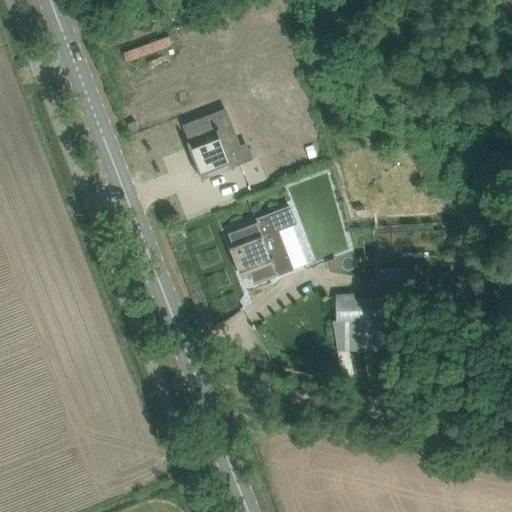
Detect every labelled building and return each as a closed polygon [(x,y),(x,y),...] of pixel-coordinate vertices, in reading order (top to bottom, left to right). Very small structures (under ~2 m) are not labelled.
[(243,62),(213,74),(209,65),(186,73),(193,91),(216,82),(227,109),(257,97),(249,76),(243,62)] [(228,109),(188,124),(194,138),(190,139),(191,142),(205,178),(206,178),(206,176),(242,163),(235,145),(241,143),(228,109)] [(291,206),(228,230),(231,239),(228,240),(238,266),(247,262),(252,273),(255,282),(294,267),(308,262),(293,224),(297,222),(291,206)] [(336,259),(326,262),(330,272),(338,273),(341,272),(336,259)] [(404,268),(379,269),(380,280),(404,279),(404,268)] [(337,319),(335,319),(336,337),(339,349),(395,348),(394,316),(385,317),(384,296),(354,297),(354,293),(335,293),(337,319)]
